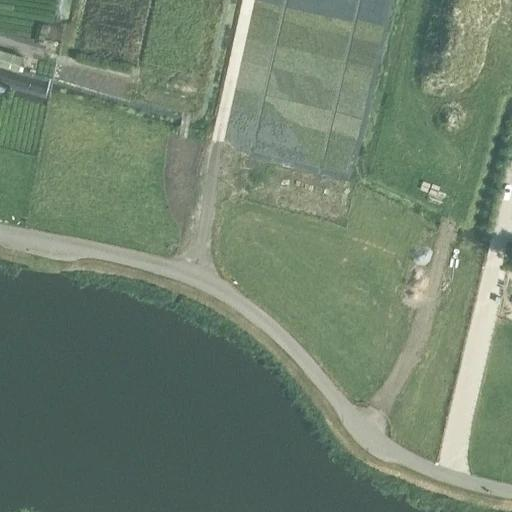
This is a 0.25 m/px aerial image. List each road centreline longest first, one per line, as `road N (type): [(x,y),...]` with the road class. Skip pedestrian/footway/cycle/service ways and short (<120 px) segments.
road 1 (tertiary): [(511,491),(451,478),(393,450),(239,303),(192,275),(0,231)]
road 2 (unknown): [(192,275),(249,0)]
